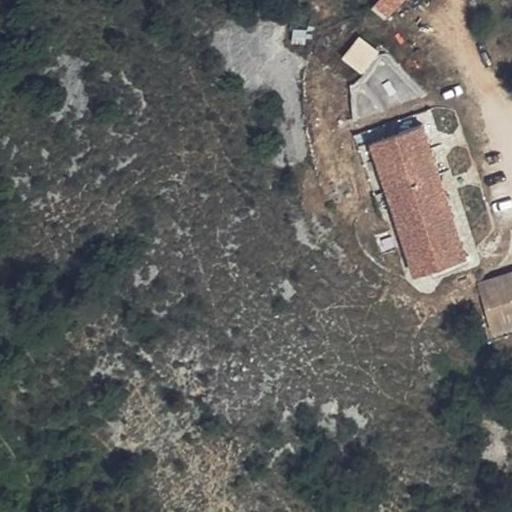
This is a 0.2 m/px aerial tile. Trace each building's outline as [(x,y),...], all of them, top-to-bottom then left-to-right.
[(371,0),(365,7),(378,18),(394,0),(371,0)] [(352,43),(368,56),(384,35),(368,21),(352,43)] [(477,243),(429,112),(377,131),(425,261),(477,243)] [(511,264),(498,270),(506,292),(511,289),(511,264)] [(509,316),(506,292),(495,297),(504,320),(509,316)]
